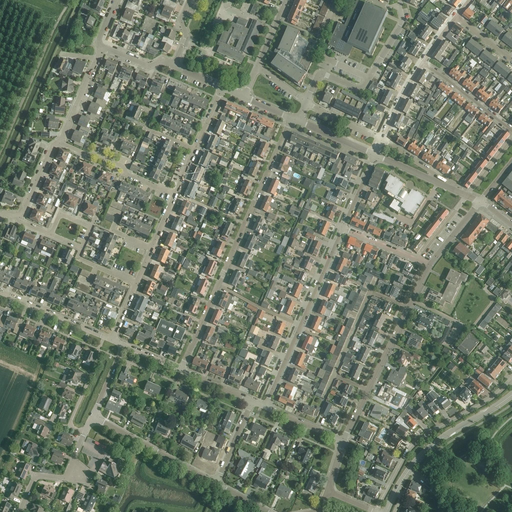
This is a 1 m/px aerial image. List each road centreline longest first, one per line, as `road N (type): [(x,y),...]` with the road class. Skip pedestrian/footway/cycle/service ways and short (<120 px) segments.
road 1 (residential): [(181,369),(291,117)]
road 2 (residential): [(343,440),(429,265)]
road 3 (residential): [(343,228),(266,406)]
road 4 (residential): [(511,380),(418,441),(375,511)]
road 5 (residential): [(306,101),(320,74),(365,85),(402,23),(398,5)]
road 6 (tertiary): [(395,492),(441,438),(511,395)]
road 7 (residential): [(215,484),(91,415)]
road 8 (residential): [(174,196),(59,143)]
road 9 (residential): [(112,339),(0,291)]
